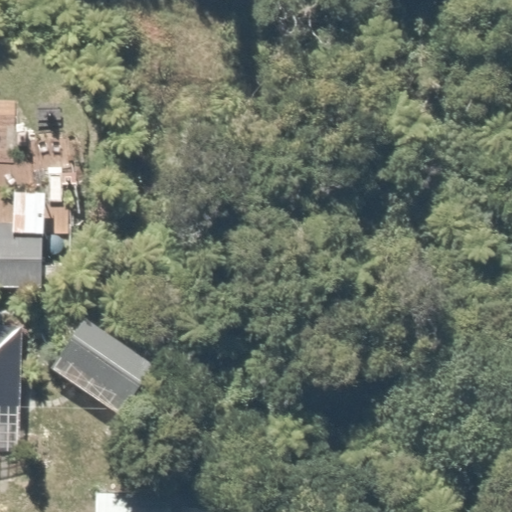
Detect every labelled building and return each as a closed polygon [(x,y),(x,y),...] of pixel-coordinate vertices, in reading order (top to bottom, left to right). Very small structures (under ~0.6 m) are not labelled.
[(0,292),(44,292),(44,219),(0,218),(0,292)] [(170,366),(84,323),(63,365),(148,408),(170,366)] [(0,463),(28,463),(24,326),(0,326),(0,463)] [(229,511),(231,490),(183,489),(183,497),(182,511),(229,511)] [(182,511),(183,497),(93,493),(92,511),(182,511)]
